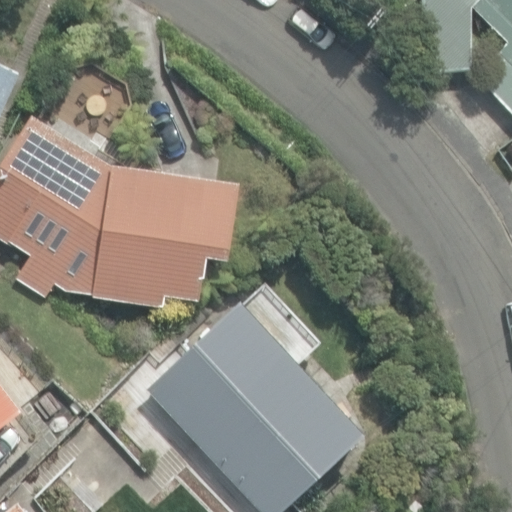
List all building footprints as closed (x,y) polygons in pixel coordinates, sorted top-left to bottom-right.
[(474,76),(511,114),(511,0),(420,0),(424,74),(472,73),(469,9),(472,6),(508,42),(474,76)] [(0,116),(18,79),(0,70),(0,116)] [(93,296),(164,306),(165,296),(198,301),(204,258),(224,260),(227,261),(238,184),(112,166),(32,115),(0,165),(0,237),(26,254),(12,276),(48,300),(56,286),(64,292),(93,296)] [(145,388),(259,511),(282,511),(364,437),(239,301),(145,388)] [(0,437),(12,427),(0,413),(0,437)]
